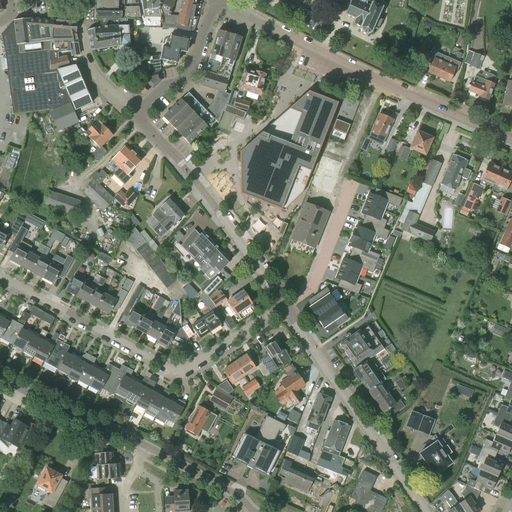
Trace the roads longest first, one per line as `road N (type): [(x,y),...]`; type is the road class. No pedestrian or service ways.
road 1 (residential): [(218,0),(511,140)]
road 2 (residential): [(280,309),(180,369),(0,277)]
road 3 (residential): [(425,511),(280,309)]
road 4 (residential): [(280,309),(198,188),(133,115)]
road 5 (residential): [(0,378),(91,428),(117,429),(146,446)]
road 6 (residential): [(133,115),(192,71),(217,0)]
road 7 (residential): [(133,115),(95,77),(83,49),(81,0)]
road 8 (residential): [(146,446),(238,496),(252,511)]
